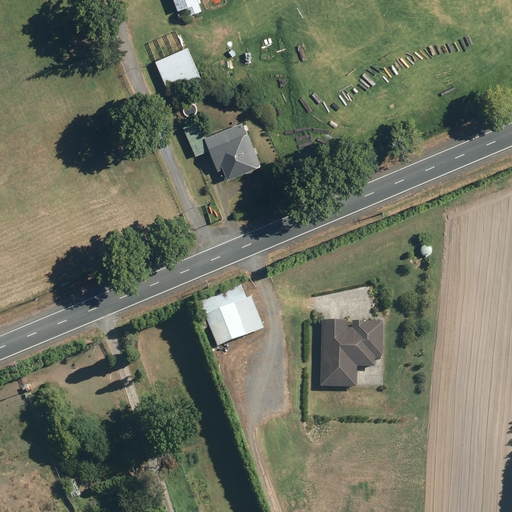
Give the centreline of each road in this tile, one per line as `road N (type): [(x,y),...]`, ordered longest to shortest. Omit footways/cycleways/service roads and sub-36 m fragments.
road 1 (tertiary): [(511,135),(0,349)]
road 2 (unknown): [(214,259),(133,68),(114,0)]
